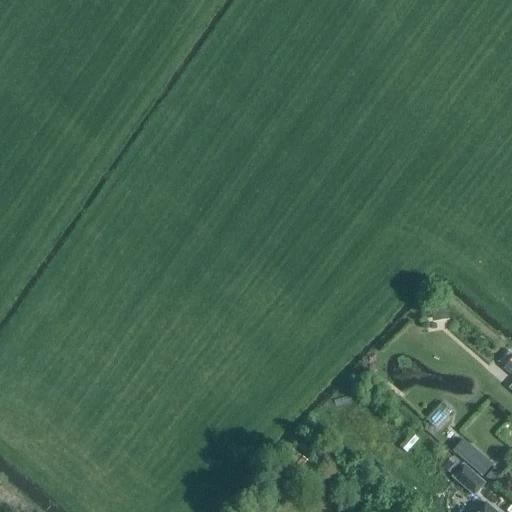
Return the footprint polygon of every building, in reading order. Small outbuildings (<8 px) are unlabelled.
[(432,323),(449,321),(446,305),(430,308),(432,323)] [(483,477),(493,465),(463,439),(453,451),(483,477)] [(450,459),(441,469),(451,477),(459,467),(450,459)] [(295,472),(295,473),(306,482),(317,469),(306,460),(295,472)] [(473,499),(485,485),(462,465),(450,479),(473,499)] [(396,482),(384,470),(376,479),(388,491),(396,482)] [(477,511),(496,511),(485,503),(477,511)]
